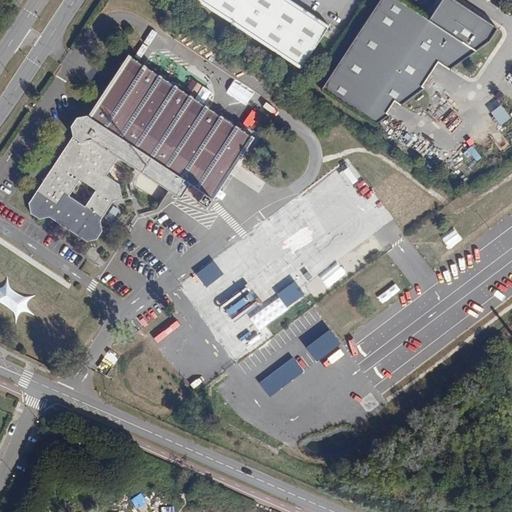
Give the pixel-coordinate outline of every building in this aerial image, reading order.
[(193,0),(301,70),(329,26),(289,0),(193,0)] [(380,0),(321,89),(375,125),(389,115),(386,113),(394,101),(401,106),(424,88),(422,86),(438,62),(450,71),(486,47),(498,29),(454,0),(441,0),(429,20),(399,0),(380,0)] [(253,139),(127,56),(88,116),(76,118),(70,127),(73,137),(77,140),(74,144),(70,141),(28,204),(30,214),(39,219),(49,217),(52,212),(59,217),(56,222),(86,242),(97,239),(102,232),(99,222),(113,201),(122,199),(119,184),(106,176),(118,158),(169,192),(172,187),(177,190),(174,195),(180,199),(189,184),(203,194),(212,199),(213,200),(253,139)] [(200,86),(193,81),(186,91),(193,96),(200,86)] [(502,126),(511,118),(511,117),(502,105),(492,113),(502,126)] [(206,207),(212,199),(203,194),(198,202),(206,207)] [(59,217),(52,212),(49,217),(56,222),(59,217)] [(334,331),(307,347),(316,363),(343,347),(334,331)] [(271,398),(305,372),(294,358),(260,384),(271,398)] [(174,368),(194,393),(206,384),(187,359),(174,368)]
